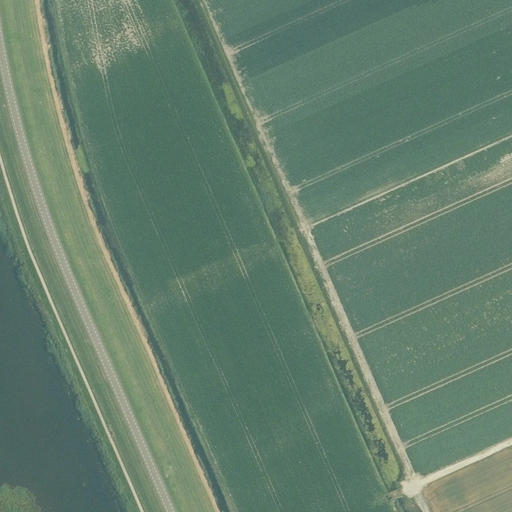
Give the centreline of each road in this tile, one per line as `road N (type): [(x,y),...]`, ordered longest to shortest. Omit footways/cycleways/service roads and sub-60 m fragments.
road 1 (unclassified): [(0,36),(34,181),(171,511)]
road 2 (track): [(401,492),(511,441)]
